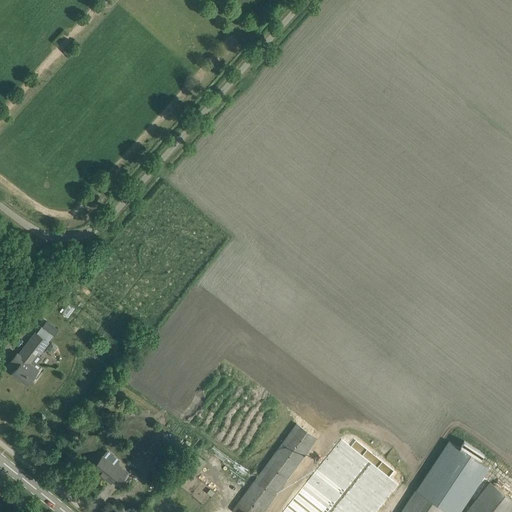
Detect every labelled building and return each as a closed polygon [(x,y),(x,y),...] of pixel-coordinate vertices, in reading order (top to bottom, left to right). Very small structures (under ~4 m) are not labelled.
[(42,327),(54,336),(59,330),(47,320),(42,327)] [(12,373),(27,385),(38,370),(30,363),(37,354),(39,355),(49,342),(35,331),(18,353),(17,352),(11,360),(18,365),(12,373)] [(261,511),(316,438),(296,424),(233,510),(235,511),(261,511)] [(161,441),(166,433),(162,429),(158,435),(146,427),(146,428),(141,425),(124,446),(120,442),(116,447),(129,457),(134,450),(130,447),(134,443),(137,446),(146,435),(152,440),(154,437),(157,439),(161,441)] [(341,439),(282,511),(376,511),(398,485),(389,477),(394,471),(356,440),(350,446),(341,439)] [(448,441),(400,511),(511,511),(511,499),(490,482),(466,511),(445,511),(447,510),(449,511),(459,511),(489,468),(478,461),(458,448),(448,441)] [(102,456),(99,460),(93,468),(110,482),(114,477),(120,481),(127,472),(117,464),(115,466),(102,456)] [(161,459),(157,465),(164,470),(168,464),(161,459)]
